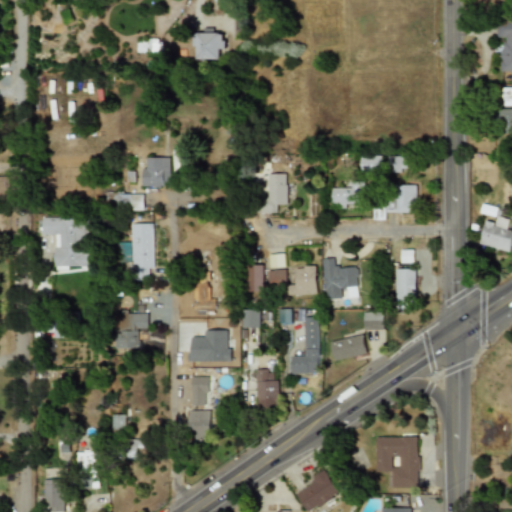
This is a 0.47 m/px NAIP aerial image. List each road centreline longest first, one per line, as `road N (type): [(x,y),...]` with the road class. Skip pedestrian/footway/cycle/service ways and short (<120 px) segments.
road 1 (residential): [(22,511),(21,134)]
road 2 (residential): [(171,511),(172,197),(217,192)]
road 3 (tertiary): [(453,331),(447,0)]
road 4 (secondary): [(181,511),(392,377)]
road 5 (residential): [(257,235),(450,229)]
road 6 (residential): [(21,134),(20,0)]
